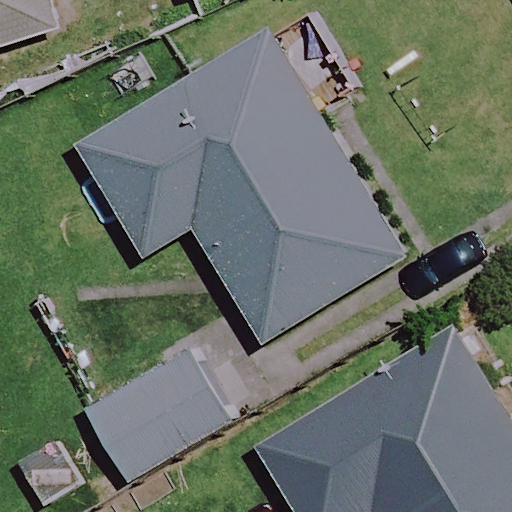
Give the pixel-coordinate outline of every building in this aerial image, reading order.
[(0,0),(0,52),(69,32),(59,0),(0,0)] [(413,266),(285,44),(94,154),(155,260),(209,228),(276,345),(413,266)] [(511,511),(511,410),(459,329),(269,452),(308,511),(511,511)] [(241,425),(203,356),(101,411),(138,480),(241,425)] [(73,434),(20,463),(46,511),(69,511),(105,493),(73,434)]
